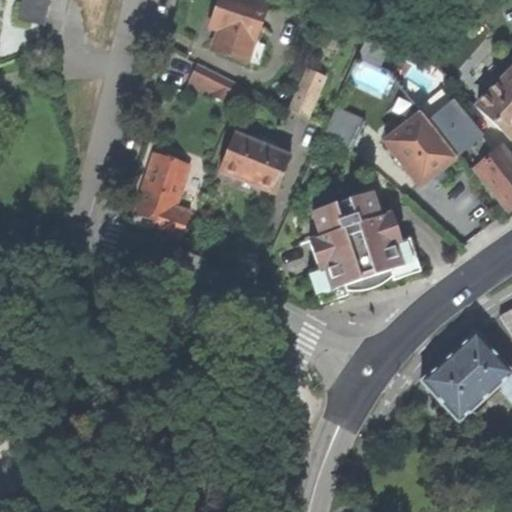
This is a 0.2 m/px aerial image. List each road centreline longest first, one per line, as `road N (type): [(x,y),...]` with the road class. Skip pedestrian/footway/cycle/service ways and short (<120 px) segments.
road 1 (residential): [(373,371),(187,266),(85,235)]
road 2 (residential): [(144,0),(85,235)]
road 3 (residential): [(511,253),(373,371)]
road 4 (residential): [(373,371),(343,422),(314,511)]
